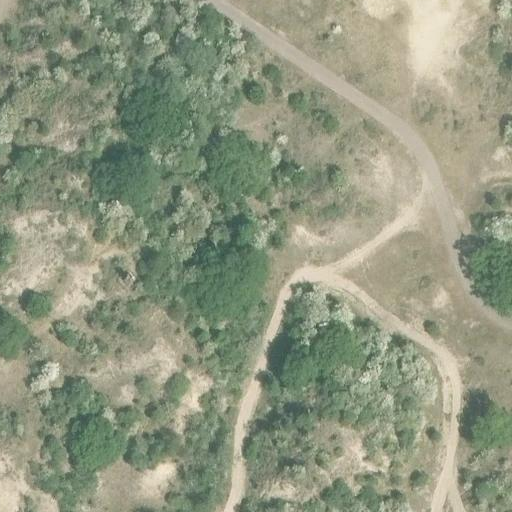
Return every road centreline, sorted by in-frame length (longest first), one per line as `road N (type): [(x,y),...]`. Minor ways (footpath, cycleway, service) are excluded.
road 1 (track): [(511,324),(475,303),(464,283),(415,146),(206,0)]
road 2 (track): [(438,193),(372,253),(303,277),(275,309),(245,403),(245,511)]
